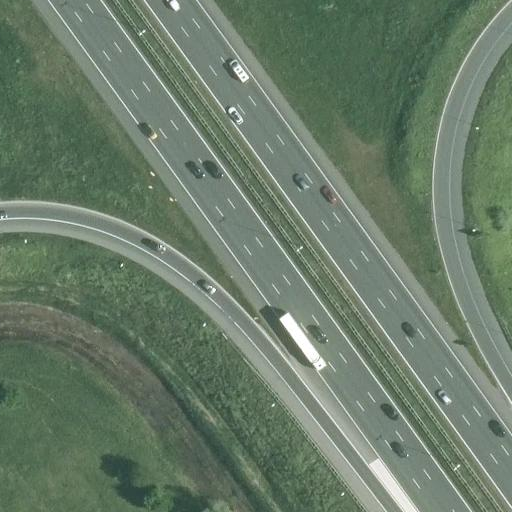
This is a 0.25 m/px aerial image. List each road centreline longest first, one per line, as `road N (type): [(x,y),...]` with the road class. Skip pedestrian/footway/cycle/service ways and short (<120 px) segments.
road 1 (motorway): [(70,0),(443,511)]
road 2 (motorway): [(511,473),(166,0)]
road 3 (motorway): [(0,211),(88,219),(194,273),(272,355),(392,511)]
road 4 (motorway): [(511,388),(452,262),(439,191),(461,82),(511,10)]
